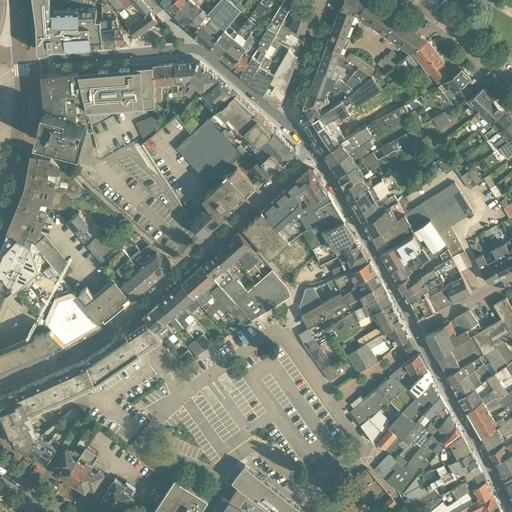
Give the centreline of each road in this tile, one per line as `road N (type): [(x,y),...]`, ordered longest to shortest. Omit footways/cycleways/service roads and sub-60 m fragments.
road 1 (residential): [(324,0),(290,126),(312,152),(135,311),(0,387)]
road 2 (tertiary): [(19,138),(18,0)]
road 3 (tertiary): [(511,82),(409,0)]
